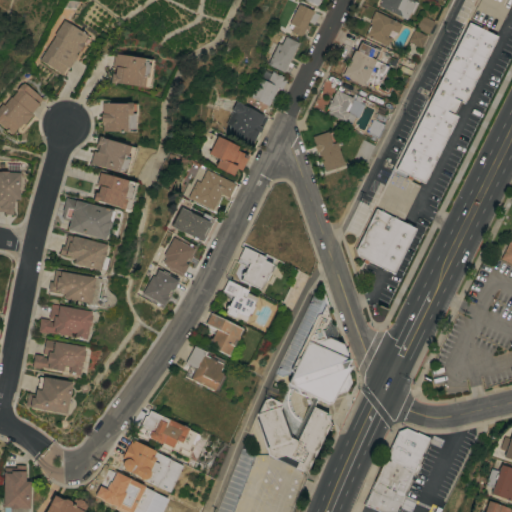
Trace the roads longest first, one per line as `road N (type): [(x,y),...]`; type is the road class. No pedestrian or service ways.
road 1 (residential): [(348,0),(172,342),(86,459),(72,466)]
road 2 (residential): [(66,123),(0,416)]
road 3 (residential): [(284,130),(371,364),(387,384)]
road 4 (primary): [(511,131),(431,293)]
road 5 (primary): [(387,384),(328,511)]
road 6 (tertiary): [(387,384),(403,407),(435,418),(511,406)]
